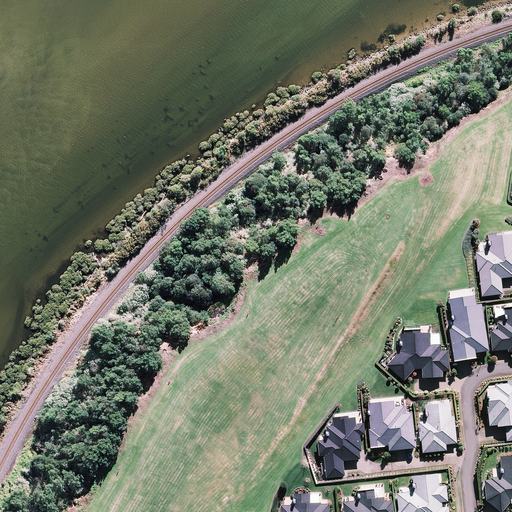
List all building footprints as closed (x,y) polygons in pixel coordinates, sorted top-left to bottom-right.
[(480,267),(485,292),(504,289),(502,275),(511,273),(511,225),(486,231),(488,245),(474,247),(478,267),(480,267)] [(485,347),(479,302),(471,303),(469,290),(448,293),(457,357),(476,354),(475,349),(485,347)] [(511,306),(505,307),(506,321),(499,322),(500,329),(492,330),(494,351),(511,348),(511,306)] [(442,371),(449,371),(447,351),(442,351),(441,344),(431,345),(430,334),(419,334),(419,330),(401,331),(402,349),(388,365),(405,380),(414,368),(423,368),(423,377),(442,376),(442,371)] [(511,380),(507,381),(507,385),(487,386),(491,426),(506,425),(507,441),(511,440),(511,380)] [(389,449),(415,446),(412,414),(405,414),(404,405),(394,406),(393,402),(369,404),(372,429),(370,429),(371,445),(389,443),(389,449)] [(453,416),(452,402),(428,404),(429,421),(418,422),(420,440),(422,440),(423,452),(447,450),(446,445),(457,443),(455,416),(453,416)] [(359,424),(359,417),(334,417),(334,440),(322,440),(322,461),(330,461),(330,476),(347,476),(347,461),(363,461),(364,434),(367,434),(367,424),(359,424)] [(511,453),(502,455),(504,477),(492,479),(492,480),(486,480),(488,502),(499,511),(502,511),(511,500),(511,499),(511,453)] [(399,494),(401,511),(448,511),(448,506),(442,507),(442,501),(448,501),(446,486),(439,487),(437,475),(413,477),(415,492),(399,494)] [(393,511),(392,500),(383,501),(382,498),(375,498),(374,490),(361,492),(362,502),(344,504),(344,511),(393,511)] [(329,511),(329,505),(319,505),(319,494),(297,494),(297,505),(282,505),(281,511),(329,511)]
